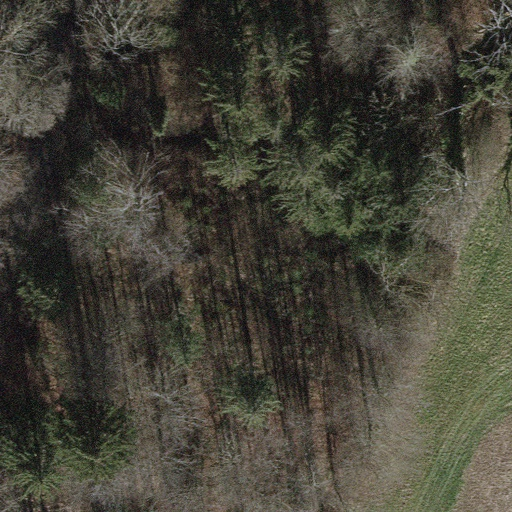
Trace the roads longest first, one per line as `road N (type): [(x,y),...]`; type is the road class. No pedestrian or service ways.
road 1 (track): [(511,52),(452,57),(339,107),(234,128),(145,114),(52,82)]
road 2 (track): [(0,275),(72,0)]
